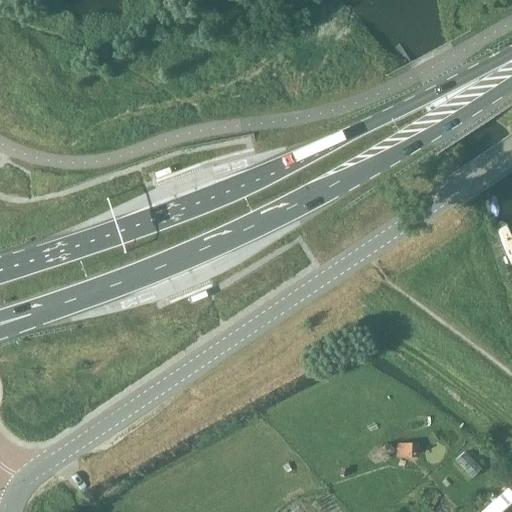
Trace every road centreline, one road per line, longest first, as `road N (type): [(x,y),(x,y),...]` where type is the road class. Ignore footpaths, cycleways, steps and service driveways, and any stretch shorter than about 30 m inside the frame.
road 1 (unclassified): [(22,482),(511,152)]
road 2 (primary): [(19,317),(323,193),(424,138),(466,91)]
road 3 (primary): [(466,91),(405,108),(155,219),(0,270)]
